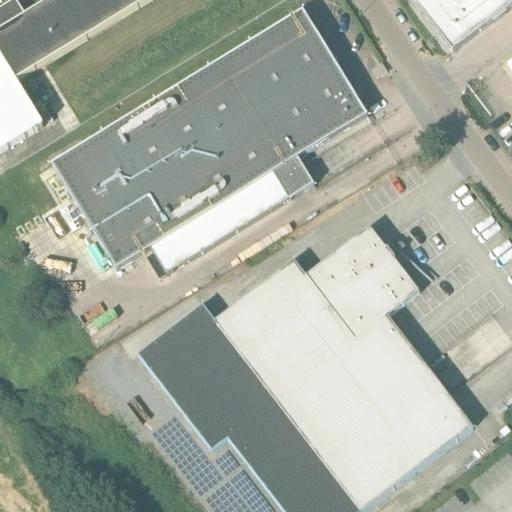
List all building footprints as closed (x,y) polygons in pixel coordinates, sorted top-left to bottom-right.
[(58,0),(27,19),(16,2),(0,12),(0,54),(18,84),(155,0),(58,0)] [(511,0),(415,0),(420,5),(417,8),(453,55),(511,9),(511,0)] [(304,14),(52,168),(117,274),(151,253),(167,278),(289,204),(312,189),(314,188),(299,163),(310,156),(368,120),(304,14)] [(0,60),(0,154),(42,129),(0,60)] [(420,296),(395,264),(395,261),(388,251),(385,251),(370,231),(307,281),(295,265),(216,325),(203,309),(138,358),(212,456),(228,444),(280,511),(368,511),(473,431),(388,320),(420,296)]
